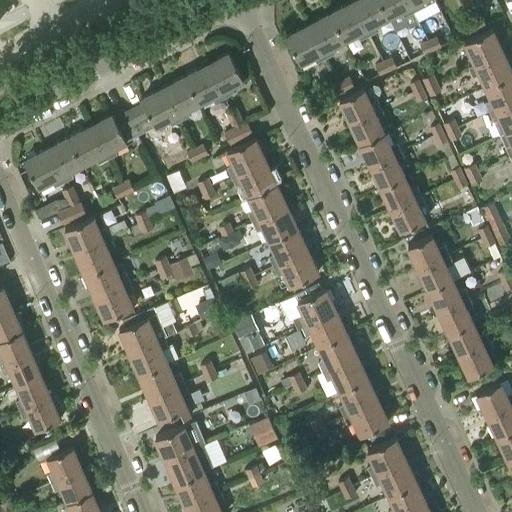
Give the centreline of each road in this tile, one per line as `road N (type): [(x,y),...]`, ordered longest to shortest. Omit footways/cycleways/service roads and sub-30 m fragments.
road 1 (residential): [(475,511),(236,1)]
road 2 (residential): [(0,191),(140,511)]
road 3 (residential): [(0,126),(236,1)]
